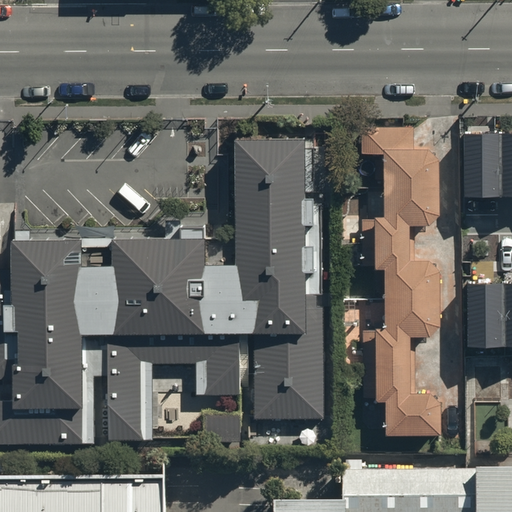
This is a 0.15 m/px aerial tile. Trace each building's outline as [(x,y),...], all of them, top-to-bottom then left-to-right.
[(441,390),(412,390),(412,333),(441,333),(441,261),(409,261),(409,223),(438,223),(438,146),(415,146),(415,123),(362,124),(362,153),(383,153),(383,214),(373,214),(373,267),(385,267),(385,326),(376,327),(376,398),(387,398),(387,432),(441,432),(441,390)] [(511,131),(502,132),(502,197),(511,196),(511,131)] [(502,132),(465,132),(466,197),(502,197),(502,132)] [(309,149),(308,138),(239,139),(240,263),(210,263),(209,226),(186,226),(187,238),(116,239),(117,265),(87,265),(86,239),(12,239),(12,272),(0,272),(0,442),(158,441),(157,365),(197,364),(197,394),(244,394),(243,332),(255,332),(256,417),(324,416),(322,206),(316,205),(315,149),(309,149)] [(505,281),(468,282),(469,347),(505,346),(505,281)] [(208,414),(208,446),(243,445),(242,413),(208,414)] [(511,511),(511,470),(343,471),(343,502),(274,503),(273,511),(511,511)] [(167,511),(168,482),(0,482),(0,511),(167,511)]
